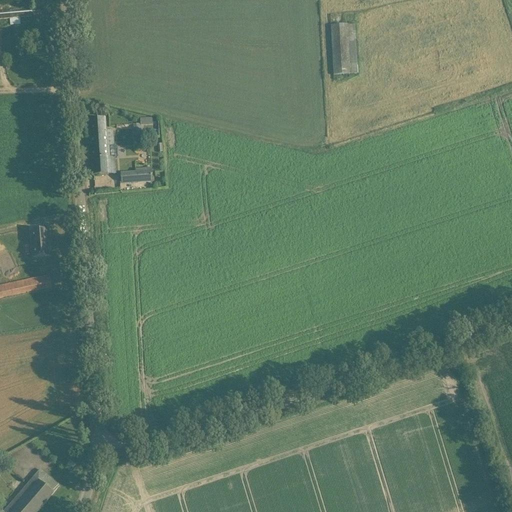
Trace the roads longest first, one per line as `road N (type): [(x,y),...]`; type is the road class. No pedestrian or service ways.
road 1 (unclassified): [(98,443),(71,0)]
road 2 (unclassified): [(98,443),(188,436),(511,323)]
